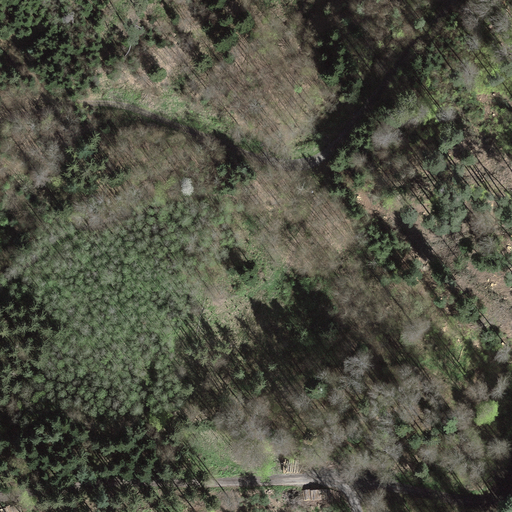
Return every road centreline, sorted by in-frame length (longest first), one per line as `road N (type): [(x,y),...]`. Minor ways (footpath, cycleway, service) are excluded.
road 1 (track): [(0,119),(95,101),(140,107),(283,167),(312,161),(342,138),(454,0)]
road 2 (track): [(0,494),(98,481),(326,477),(461,502),(497,497),(511,480)]
